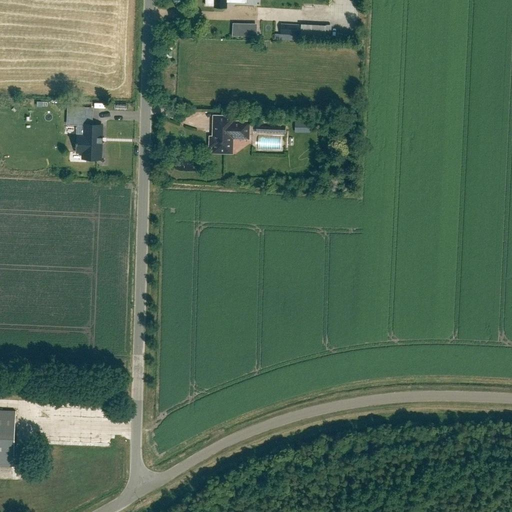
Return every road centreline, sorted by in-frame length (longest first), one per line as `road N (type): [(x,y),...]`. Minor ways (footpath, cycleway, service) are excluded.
road 1 (unclassified): [(141,490),(135,466),(150,0)]
road 2 (unclassified): [(141,490),(239,436),(333,406),(402,397),(511,399)]
